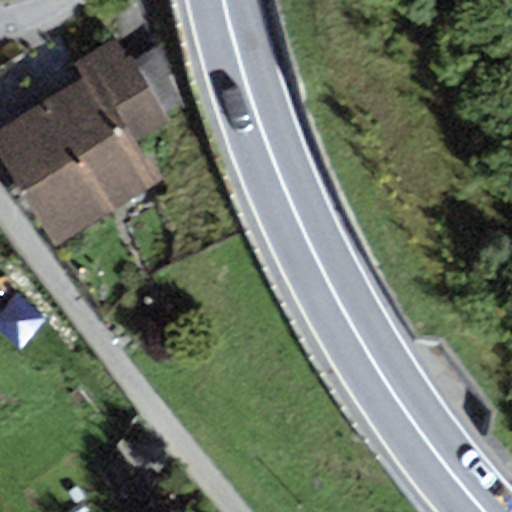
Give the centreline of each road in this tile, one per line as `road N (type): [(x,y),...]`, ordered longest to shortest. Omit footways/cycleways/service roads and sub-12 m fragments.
road 1 (primary): [(491,511),(424,437),(318,265),(255,125),(224,0)]
road 2 (residential): [(0,206),(132,387),(236,511)]
